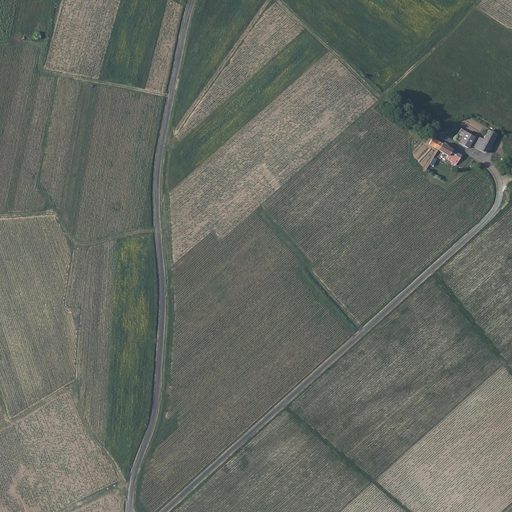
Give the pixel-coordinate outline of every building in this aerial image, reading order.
[(454,138),(459,141),(465,130),(462,129),(460,128),(454,138)] [(482,138),(478,136),(473,146),(485,153),(495,134),(495,133),(487,129),(482,138)] [(468,148),(474,136),(465,130),(459,141),(458,142),(468,148)] [(455,165),(457,161),(453,158),(456,151),(432,137),(428,144),(448,155),(445,159),(455,165)] [(461,154),(456,151),(453,158),(457,161),(461,154)]
